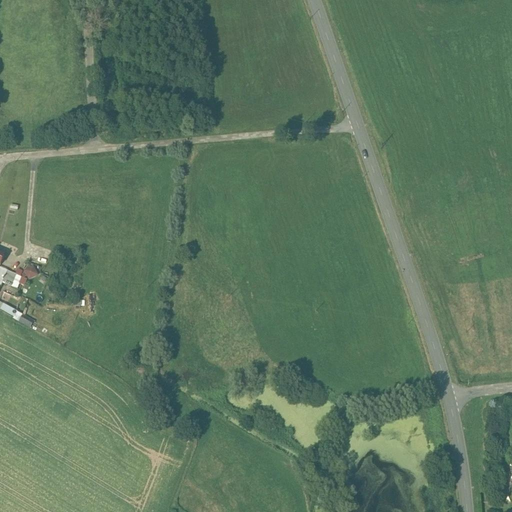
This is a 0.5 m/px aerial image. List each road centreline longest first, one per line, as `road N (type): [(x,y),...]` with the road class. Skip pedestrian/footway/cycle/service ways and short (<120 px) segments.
road 1 (residential): [(1,158),(357,126)]
road 2 (tertiary): [(448,399),(357,126)]
road 3 (tertiary): [(357,126),(313,0)]
